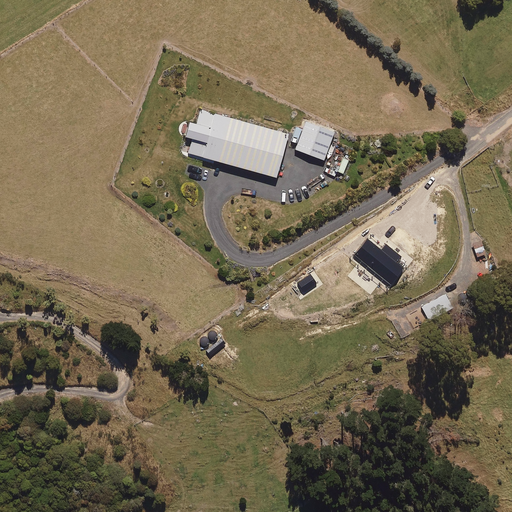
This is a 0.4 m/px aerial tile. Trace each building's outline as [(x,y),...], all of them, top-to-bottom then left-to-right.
[(289,134),(201,110),(190,153),(277,177),(289,134)] [(310,143),(308,143),(309,140),(330,148),(332,142),(304,133),(302,138),(305,139),(303,145),(301,144),(301,146),(303,147),(303,148),(306,149),(306,148),(307,145),(309,146),(310,143)] [(330,154),(315,148),(312,154),(328,159),(330,154)] [(488,277),(479,247),(473,248),(482,279),(488,277)] [(452,310),(444,295),(398,319),(406,334),(452,310)] [(469,303),(466,296),(455,302),(458,309),(469,303)]
